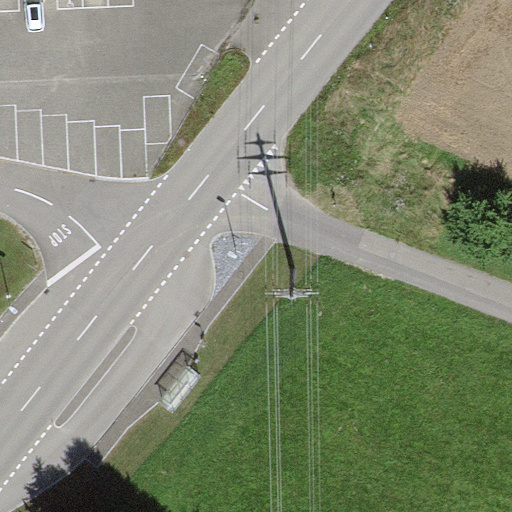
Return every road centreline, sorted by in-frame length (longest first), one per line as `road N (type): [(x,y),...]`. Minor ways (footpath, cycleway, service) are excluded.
road 1 (unclassified): [(207,178),(511,306)]
road 2 (tertiary): [(143,256),(0,435)]
road 3 (tertiary): [(349,0),(207,178)]
road 4 (unclassified): [(0,184),(69,209),(143,256)]
